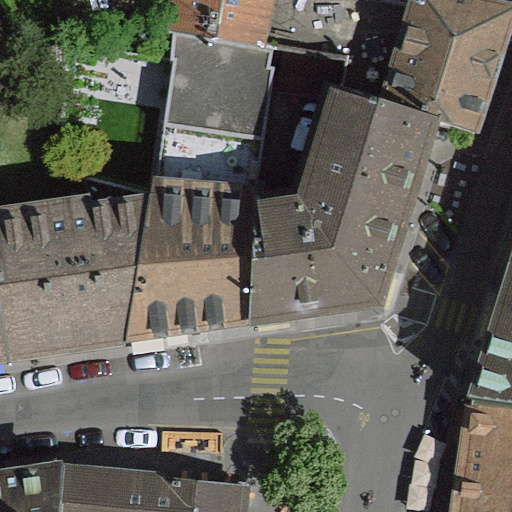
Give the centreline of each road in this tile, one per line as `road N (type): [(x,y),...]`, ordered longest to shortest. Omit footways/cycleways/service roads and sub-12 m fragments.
road 1 (residential): [(390,419),(336,394),(272,393),(0,422)]
road 2 (residential): [(390,419),(455,317),(511,153)]
